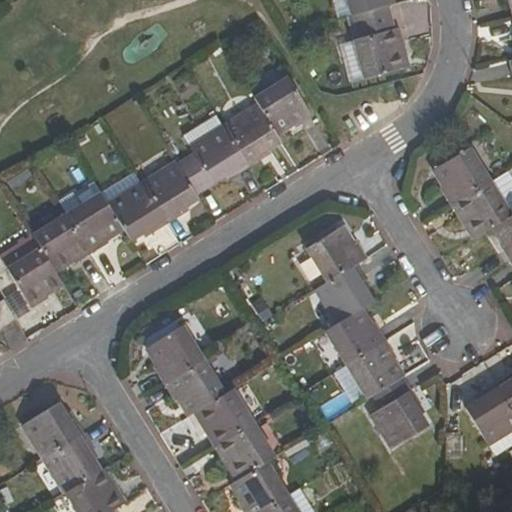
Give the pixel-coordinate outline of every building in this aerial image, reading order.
[(333,0),(339,21),(347,18),(389,7),(393,5),(391,0),(333,0)] [(353,42),(339,45),(351,85),(409,69),(398,30),(395,30),(389,7),(347,18),(353,42)] [(292,126),(294,130),(313,118),(288,79),(254,100),(258,107),(276,136),(292,126)] [(267,158),(264,153),(280,142),(276,136),(258,107),(224,129),(249,169),(267,158)] [(182,137),(192,153),(176,163),(196,195),(228,176),(231,180),(249,169),(224,129),(216,115),(182,137)] [(450,207),(490,182),(469,147),(433,170),(443,186),(439,189),(450,207)] [(185,213),(183,211),(199,200),(196,195),(176,163),(142,183),(167,224),(185,213)] [(450,207),(461,224),(465,221),(475,238),(494,227),(511,215),(511,178),(507,171),(490,182),(450,207)] [(131,243),(147,233),(149,235),(167,224),(142,183),(135,173),(100,194),(123,231),(131,243)] [(91,255),(109,244),(107,241),(123,231),(100,194),(94,184),(59,205),(66,216),(91,255)] [(511,215),(494,227),(504,243),(500,247),(510,265),(511,263),(511,215)] [(55,272),(70,263),(73,267),(91,255),(66,216),(33,237),(40,248),(55,272)] [(368,258),(357,241),(352,243),(341,228),(307,249),(328,283),(356,266),(368,258)] [(32,236),(0,256),(0,258),(7,269),(40,248),(33,237),(32,236)] [(49,299),(47,296),(63,285),(55,272),(40,248),(7,269),(32,309),(49,299)] [(361,310),(373,302),(364,288),(368,285),(356,266),(328,283),(316,290),(338,324),(361,310)] [(0,303),(0,327),(13,319),(3,302),(0,303)] [(347,366),(387,341),(376,323),(371,326),(361,310),(338,324),(326,332),(347,366)] [(163,385),(202,361),(182,328),(146,349),(155,364),(152,367),(163,385)] [(372,397),(403,378),(393,362),(397,359),(387,341),(347,366),(368,400),(372,397)] [(163,385),(174,403),(178,401),(189,418),(197,413),(224,396),(202,361),(163,385)] [(511,375),(496,385),(511,409),(511,375)] [(403,378),(372,397),(380,409),(371,416),(392,450),(427,428),(418,412),(422,408),(403,378)] [(511,429),(511,409),(496,385),(478,396),(480,401),(465,411),(485,446),(511,429)] [(224,396),(197,413),(206,428),(202,431),(213,449),(254,424),(233,390),(224,396)] [(60,404),(23,425),(44,459),(84,435),(73,417),(69,419),(60,404)] [(213,449),(224,467),(229,464),(239,480),(266,463),(274,458),(254,424),(213,449)] [(92,455),(96,452),(84,435),(44,459),(65,493),(102,471),(92,455)] [(239,480),(230,485),(241,501),(237,504),(242,511),(263,511),(287,498),(266,463),(239,480)] [(116,485),(112,487),(102,471),(65,493),(77,511),(111,511),(114,510),(127,502),(116,485)] [(287,498),(263,511),(313,511),(300,490),(287,498)]
